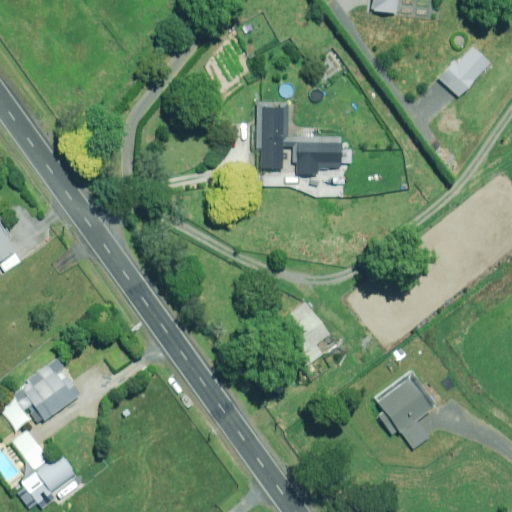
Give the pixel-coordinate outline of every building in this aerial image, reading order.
[(371,0),(370,11),(376,11),(375,16),(400,18),(401,0),(371,0)] [(286,143),(287,110),(257,110),(257,149),(261,149),(261,169),(283,170),(283,148),(296,148),(295,175),(320,175),(320,168),(341,169),(341,164),(352,164),(352,152),(341,152),(341,144),(286,143)] [(0,229),(0,263),(6,273),(21,263),(0,229)] [(329,335),(305,303),(282,321),(297,341),(288,348),(304,369),(323,355),(315,345),(329,335)] [(81,396),(57,362),(18,388),(20,391),(12,397),(23,413),(33,406),(43,421),(81,396)] [(438,405),(415,376),(377,405),(413,451),(430,438),(417,421),(438,405)] [(28,431),(12,443),(34,472),(26,478),(44,502),(75,479),(58,455),(50,461),(28,431)]
